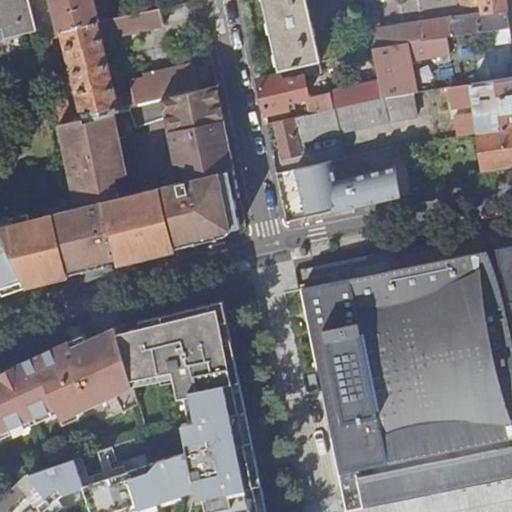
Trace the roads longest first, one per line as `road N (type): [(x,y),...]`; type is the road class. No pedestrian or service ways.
road 1 (residential): [(0,314),(264,246)]
road 2 (residential): [(264,246),(511,194)]
road 3 (residential): [(214,0),(264,246)]
